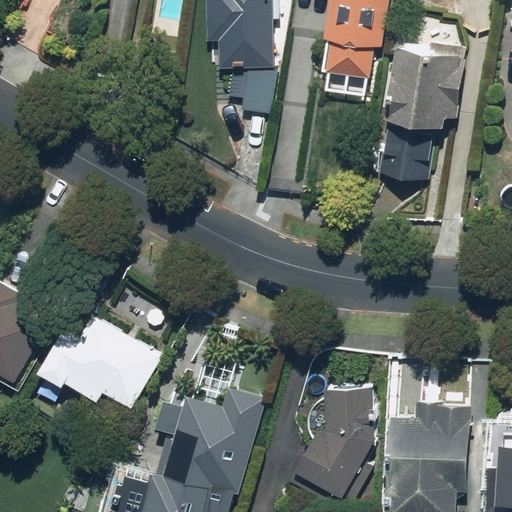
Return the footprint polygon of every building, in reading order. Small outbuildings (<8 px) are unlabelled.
[(207,0),(208,40),(219,40),(220,68),(277,67),(276,22),(276,0),(207,0)] [(458,117),(469,46),(430,41),(430,46),(397,43),(390,99),(382,159),(407,166),(433,167),(438,127),(445,127),(446,117),(458,117)] [(0,372),(16,381),(56,310),(0,279),(0,372)] [(178,310),(154,298),(140,326),(164,339),(178,310)] [(134,408),(165,352),(78,303),(38,372),(64,387),(67,383),(99,401),(105,391),(134,408)] [(375,380),(324,383),(321,418),(291,467),(355,500),(376,462),(371,459),(378,440),(378,417),(381,415),(380,403),(375,403),(375,380)] [(237,511),(273,394),(230,381),(223,404),(178,390),(141,511),(237,511)] [(466,490),(473,402),(416,398),(414,411),(392,411),(389,411),(384,454),(388,454),(383,511),(456,511),(458,490),(466,490)] [(511,511),(511,403),(508,404),(507,420),(490,419),(484,511),(511,511)]
